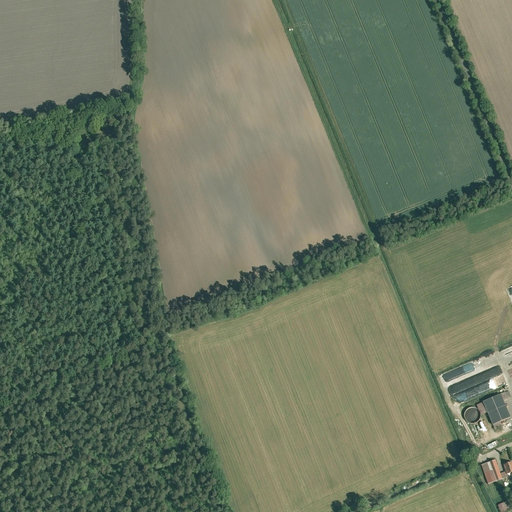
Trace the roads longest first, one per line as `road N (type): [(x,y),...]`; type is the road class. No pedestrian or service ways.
road 1 (unclassified): [(511,182),(438,0)]
road 2 (track): [(358,511),(511,445)]
road 3 (track): [(0,124),(132,96)]
